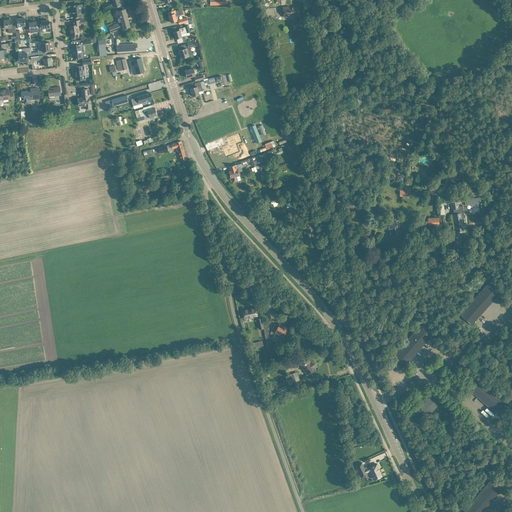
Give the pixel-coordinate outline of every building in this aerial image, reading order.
[(122,22),(109,27),(111,32),(118,30),(123,28),(124,28),(124,31),(128,29),(128,27),(130,26),(125,9),(126,8),(122,6),(123,4),(121,5),(120,5),(117,6),(117,8),(114,9),(114,10),(117,11),(118,11),(119,14),(118,15),(119,18),(120,18),(122,22)] [(82,5),(80,5),(75,5),(74,5),(74,6),(71,6),(72,11),(73,11),(73,17),(83,16),(82,13),(83,13),(82,5)] [(283,7),(284,17),(292,16),(292,15),(299,14),(298,7),(290,7),(290,6),(283,7)] [(176,10),(173,11),(168,12),(171,22),(177,20),(176,17),(184,14),(182,9),(176,10)] [(17,19),(18,26),(18,28),(19,29),(26,28),(24,18),(17,19)] [(8,28),(9,33),(15,32),(15,31),(15,25),(12,26),(11,19),(4,20),(5,28),(8,28)] [(73,25),(70,26),(71,37),(74,37),(74,38),(75,37),(80,36),(78,24),(87,23),(87,19),(80,20),(77,20),(72,21),(73,25)] [(49,20),(41,21),(42,28),(46,28),(47,31),(53,31),(52,22),(49,23),(49,20)] [(37,24),(36,21),(29,22),(30,33),(41,32),(40,24),(37,24)] [(180,30),(174,31),(176,39),(181,37),(187,35),(187,33),(190,32),(189,28),(192,27),(190,23),(189,24),(185,25),(184,25),(185,27),(184,27),(179,28),(180,30)] [(105,39),(98,40),(100,56),(107,55),(105,39)] [(135,44),(130,44),(118,45),(118,39),(114,39),(114,43),(115,43),(115,45),(117,45),(117,51),(136,50),(135,44)] [(38,52),(30,53),(31,56),(38,56),(38,55),(42,55),(43,55),(47,54),(46,51),(50,50),(49,42),(48,42),(47,42),(46,42),(47,42),(42,43),(42,50),(38,50),(38,52)] [(2,50),(0,49),(0,57),(4,57),(4,53),(9,53),(8,43),(1,44),(2,50)] [(73,58),(76,58),(76,59),(77,59),(77,58),(83,57),(81,44),(73,45),(74,54),(73,54),(73,58)] [(184,49),(179,50),(181,58),(186,56),(193,54),(191,51),(190,47),(189,47),(188,47),(187,48),(184,49)] [(22,49),(22,53),(18,53),(19,62),(27,61),(27,58),(31,58),(31,56),(30,53),(30,48),(22,49)] [(31,56),(31,58),(32,70),(35,70),(34,61),(38,60),(38,59),(44,58),(43,55),(42,55),(38,55),(38,56),(31,56)] [(40,62),(40,66),(52,64),(51,57),(44,58),(44,62),(40,62)] [(141,58),(136,59),(130,61),(134,75),(145,72),(141,58)] [(118,70),(127,68),(125,59),(116,60),(118,70)] [(84,66),(80,66),(75,66),(76,75),(75,75),(76,80),(85,79),(84,66)] [(193,68),(185,70),(187,78),(195,75),(193,68)] [(190,88),(192,96),(199,94),(199,91),(203,90),(200,82),(194,83),(195,87),(190,88)] [(208,100),(238,93),(236,83),(206,90),(208,100)] [(61,95),(61,92),(60,87),(48,88),(49,96),(61,95)] [(24,104),(30,103),(29,100),(35,100),(40,100),(38,88),(31,89),(31,92),(28,92),(28,91),(21,92),(22,101),(24,100),(24,101),(24,104)] [(79,106),(86,105),(87,110),(91,109),(88,89),(81,89),(82,97),(78,98),(79,106)] [(9,90),(0,90),(0,102),(3,102),(4,102),(3,99),(9,98),(9,101),(14,100),(14,97),(13,92),(9,93),(9,90)] [(134,98),(131,99),(133,106),(142,103),(142,104),(146,103),(145,100),(148,100),(152,98),(151,93),(146,94),(143,95),(143,96),(134,98)] [(245,94),(237,97),(242,112),(250,110),(249,107),(253,106),(250,97),(246,98),(245,94)] [(113,106),(128,101),(127,95),(111,99),(113,106)] [(144,114),(147,113),(149,118),(152,117),(157,115),(155,108),(150,110),(144,111),(143,108),(139,110),(135,111),(137,117),(140,116),(140,117),(145,115),(144,114)] [(256,128),(251,130),(257,146),(262,144),(256,128)] [(227,149),(224,150),(225,152),(225,151),(226,152),(225,153),(226,153),(226,154),(227,155),(226,155),(226,156),(238,151),(236,147),(235,143),(240,141),(238,135),(227,139),(229,145),(226,146),(227,149)] [(173,149),(176,148),(180,161),(187,159),(181,141),(176,142),(176,143),(172,144),(173,149)] [(300,141),(295,143),(300,160),(305,158),(300,141)] [(277,152),(278,154),(284,152),(282,147),(276,150),(276,148),(241,162),(242,164),(250,162),(252,166),(266,161),(265,156),(277,152)] [(153,149),(147,150),(143,151),(145,157),(149,156),(155,155),(153,149)] [(308,164),(298,167),(301,174),(310,171),(308,164)] [(232,177),(233,182),(238,181),(237,176),(239,175),(236,165),(233,166),(234,169),(229,171),(231,178),(232,177)] [(456,169),(454,178),(461,179),(463,171),(456,169)] [(400,187),(400,196),(410,196),(410,188),(400,187)] [(454,209),(459,208),(459,206),(459,201),(451,202),(450,202),(451,209),(453,209),(454,209)] [(464,217),(462,205),(462,206),(459,206),(459,208),(454,209),(455,214),(453,214),(456,233),(456,232),(459,231),(459,232),(461,231),(464,230),(464,231),(462,218),(464,217)] [(393,221),(388,222),(389,229),(392,228),(393,235),(398,235),(397,227),(400,227),(399,220),(396,220),(395,214),(392,214),(393,221)] [(428,229),(439,229),(439,217),(428,217),(428,229)] [(472,324),(498,294),(487,284),(461,314),(472,324)] [(257,315),(255,308),(243,310),(243,311),(242,312),(243,314),(244,314),(244,318),(257,315)] [(271,331),(271,332),(270,334),(275,336),(275,337),(281,340),(283,336),(287,328),(279,324),(279,325),(275,324),(271,331)] [(420,326),(394,356),(405,366),(431,335),(420,326)] [(298,361),(299,361),(301,365),(308,374),(315,369),(314,368),(317,366),(314,363),(312,364),(306,356),(298,361)] [(458,364),(454,369),(458,373),(462,367),(458,364)] [(298,389),(298,388),(296,381),(298,380),(299,380),(296,372),(293,373),(294,378),(287,380),(287,381),(288,380),(291,391),(298,389)] [(503,414),(504,413),(511,406),(481,379),(471,390),(474,392),(498,414),(501,417),(503,414)] [(431,394),(429,396),(431,397),(411,417),(420,426),(420,425),(439,404),(438,404),(440,402),(441,402),(442,401),(443,401),(444,400),(443,399),(444,398),(443,397),(442,398),(442,397),(441,396),(440,396),(435,391),(435,392),(433,394),(432,393),(431,394)] [(379,468),(377,464),(368,468),(365,469),(362,462),(355,465),(361,478),(368,475),(366,472),(369,471),(370,472),(374,479),(382,476),(378,468),(379,468)] [(464,511),(483,511),(503,489),(491,480),(464,511)]
